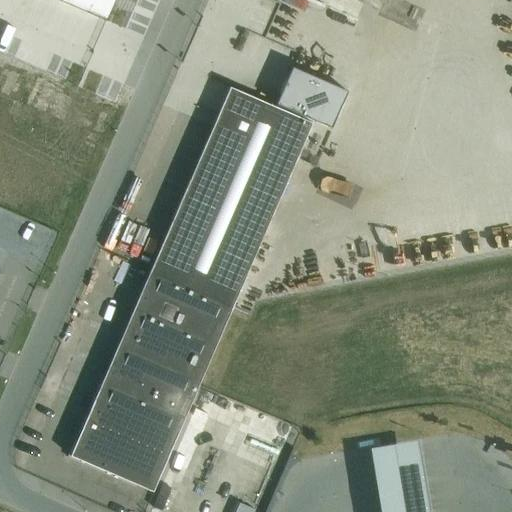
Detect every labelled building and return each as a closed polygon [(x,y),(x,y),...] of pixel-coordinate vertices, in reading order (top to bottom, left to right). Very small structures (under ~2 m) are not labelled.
[(0,59),(0,112),(70,144),(88,102),(0,59)] [(291,68),(274,108),(330,132),(347,93),(291,68)] [(152,492),(310,124),(229,89),(70,457),(152,492)] [(118,123),(126,101),(104,93),(95,115),(118,123)] [(429,511),(418,440),(370,448),(380,511),(429,511)]
